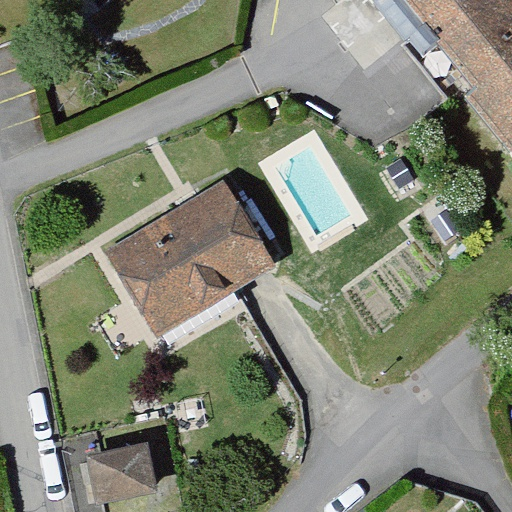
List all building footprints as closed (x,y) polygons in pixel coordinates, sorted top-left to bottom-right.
[(471,93),(511,143),(511,0),(390,0),(427,45),(444,31),(485,82),(471,93)] [(402,162),(389,170),(399,189),(415,180),(402,162)] [(100,252),(151,340),(275,269),(224,181),(100,252)] [(445,213),(432,221),(443,240),(458,232),(445,213)] [(89,456),(98,504),(160,492),(151,445),(89,456)]
